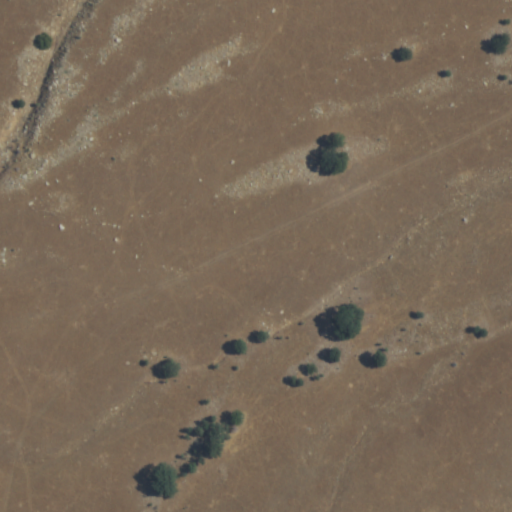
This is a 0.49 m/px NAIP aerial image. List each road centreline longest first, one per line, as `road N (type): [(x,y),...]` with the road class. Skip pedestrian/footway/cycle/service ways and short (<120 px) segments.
road 1 (track): [(0,328),(170,285),(511,115)]
road 2 (track): [(170,285),(102,347),(24,438),(8,460),(17,472),(4,511)]
